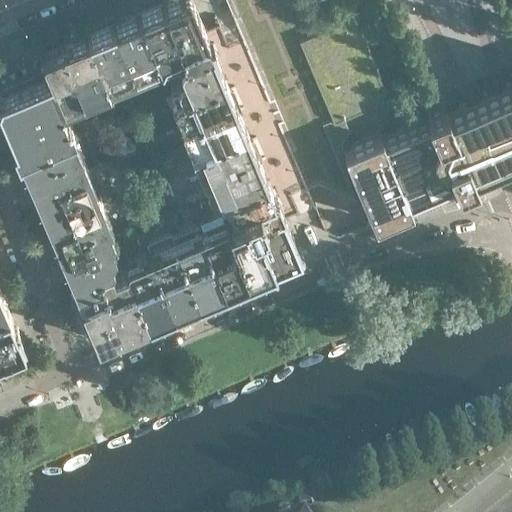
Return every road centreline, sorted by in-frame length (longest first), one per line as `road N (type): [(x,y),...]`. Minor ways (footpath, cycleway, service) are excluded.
road 1 (residential): [(77,366),(511,196)]
road 2 (residential): [(77,366),(0,189)]
